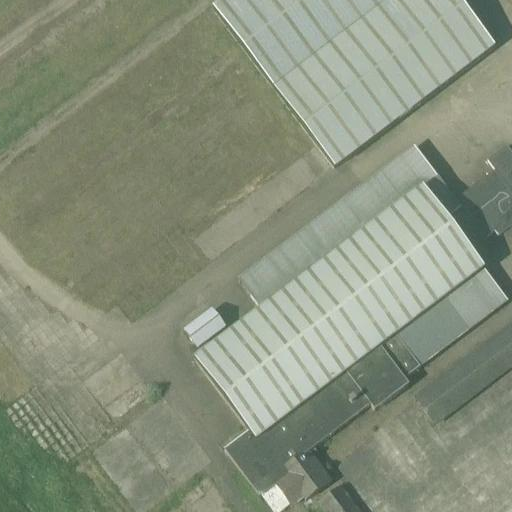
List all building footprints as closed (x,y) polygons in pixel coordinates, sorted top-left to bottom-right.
[(334,171),(494,49),(456,0),(227,0),(212,12),(334,171)] [(374,413),(408,388),(403,382),(508,304),(446,221),(461,210),(414,147),(238,280),(261,311),(194,362),(248,435),(225,453),(260,499),(274,489),(291,510),(304,501),(305,504),(333,484),(310,454),(370,408),(374,413)] [(197,352),(225,330),(211,311),(183,333),(197,352)] [(435,430),(511,371),(511,324),(413,400),(435,430)] [(366,439),(400,491),(418,478),(384,427),(366,439)] [(359,511),(341,488),(310,511),(359,511)]
